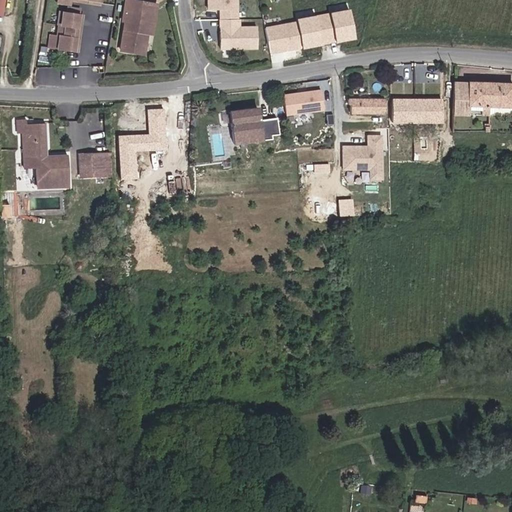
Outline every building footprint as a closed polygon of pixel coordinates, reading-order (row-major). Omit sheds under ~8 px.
[(151,35),(156,5),(128,0),(125,0),(122,21),(124,21),(120,50),(143,54),(146,34),(151,35)] [(219,9),(219,20),(238,20),(238,0),(207,0),(208,9),(219,9)] [(78,44),(82,13),(60,10),(57,35),(50,34),(48,47),(77,51),(78,44)] [(350,10),(330,14),(336,43),(356,39),(350,10)] [(330,14),(297,20),(303,49),(336,43),(330,14)] [(241,20),(238,20),(219,20),(219,49),(258,49),(258,27),(241,27),(241,20)] [(273,55),(303,49),(297,20),(267,26),(273,55)] [(467,103),(510,105),(511,80),(452,78),(450,111),(467,112),(467,103)] [(321,90),(285,95),(288,114),(324,109),(321,90)] [(439,119),(439,96),(390,96),(390,119),(439,119)] [(387,114),(388,99),(345,99),(345,106),(353,106),(353,113),(372,114),(387,114)] [(276,132),(273,115),(256,118),(254,106),(226,110),(229,130),(222,131),(224,143),(269,136),(268,133),(276,132)] [(167,150),(165,109),(148,110),(149,134),(119,135),(121,180),(138,179),(137,151),(167,150)] [(46,156),(45,124),(26,124),(26,119),(16,120),(17,133),(20,133),(22,168),(36,167),(37,187),(68,186),(67,155),(46,156)] [(384,181),(384,135),(367,136),(367,145),(342,145),(343,174),(368,173),(368,181),(384,181)] [(109,176),(109,153),(79,154),(80,176),(109,176)]
